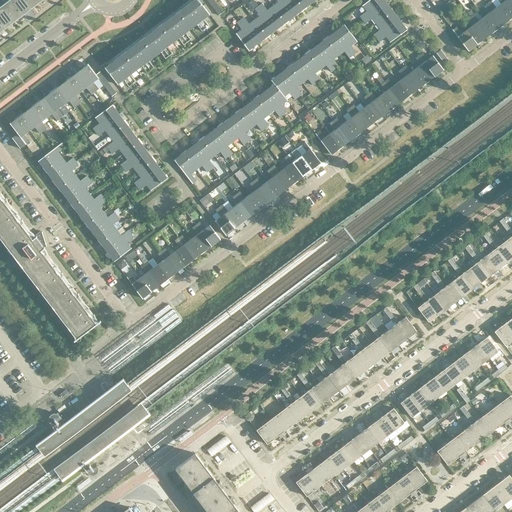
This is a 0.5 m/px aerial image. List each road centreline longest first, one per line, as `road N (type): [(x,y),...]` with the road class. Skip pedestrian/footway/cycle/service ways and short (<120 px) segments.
road 1 (residential): [(0,152),(131,321),(466,69)]
road 2 (residential): [(266,475),(511,288)]
road 3 (residential): [(239,80),(176,129),(152,110),(152,98),(211,54),(221,55)]
road 4 (residential): [(239,80),(346,0)]
